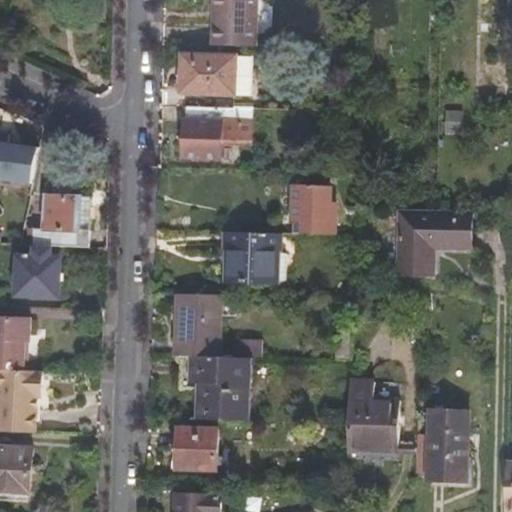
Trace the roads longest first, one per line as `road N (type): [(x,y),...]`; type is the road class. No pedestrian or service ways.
road 1 (residential): [(133,135),(124,511)]
road 2 (residential): [(133,135),(0,78)]
road 3 (residential): [(139,0),(133,135)]
